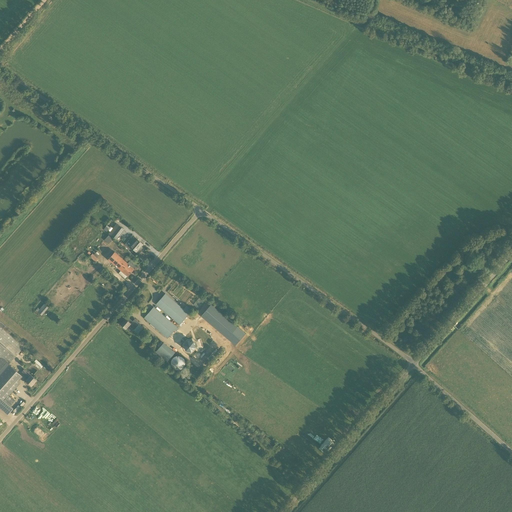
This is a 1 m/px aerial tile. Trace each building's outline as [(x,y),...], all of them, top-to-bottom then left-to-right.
[(124,229),(116,224),(108,234),(116,240),(124,229)] [(113,239),(109,235),(104,240),(108,244),(113,239)] [(136,252),(143,245),(137,239),(130,247),(136,252)] [(128,276),(134,269),(115,252),(108,259),(128,276)] [(156,304),(179,325),(191,311),(186,306),(183,310),(165,294),(156,304)] [(37,308),(36,310),(42,315),(48,307),(44,303),(39,309),(37,308)] [(230,339),(240,327),(212,303),(202,315),(230,339)] [(144,318),(167,338),(177,328),(153,307),(144,318)] [(140,323),(136,320),(133,322),(130,319),(128,321),(125,318),(120,324),(126,329),(129,326),(133,330),(140,323)] [(0,408),(7,415),(12,409),(9,406),(15,400),(9,395),(18,386),(15,384),(19,380),(16,377),(19,373),(9,364),(23,347),(3,329),(5,326),(0,321),(0,325),(1,327),(0,327),(0,408)] [(184,345),(186,351),(192,352),(195,347),(194,342),(188,340),(184,345)] [(158,350),(169,361),(177,353),(166,342),(158,350)] [(171,363),(181,370),(188,360),(177,354),(171,363)] [(36,360),(33,364),(40,369),(43,365),(36,360)] [(22,371),(26,375),(29,377),(26,381),(32,386),(37,380),(24,369),(22,371)]
